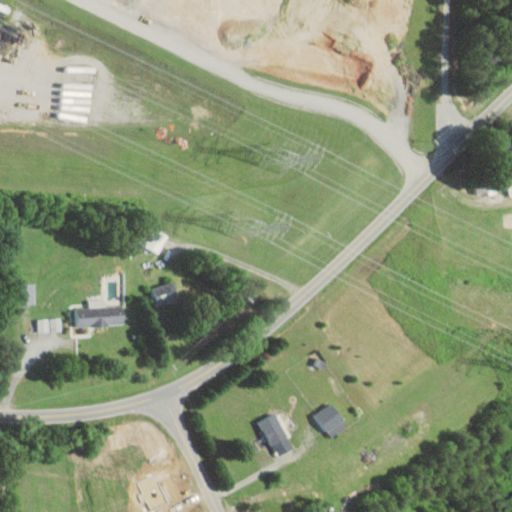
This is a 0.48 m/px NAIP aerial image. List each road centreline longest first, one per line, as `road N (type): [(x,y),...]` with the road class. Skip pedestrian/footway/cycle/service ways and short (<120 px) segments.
road 1 (secondary): [(0,413),(124,404),(217,363),(351,250),(511,93)]
road 2 (residential): [(219,511),(163,392)]
